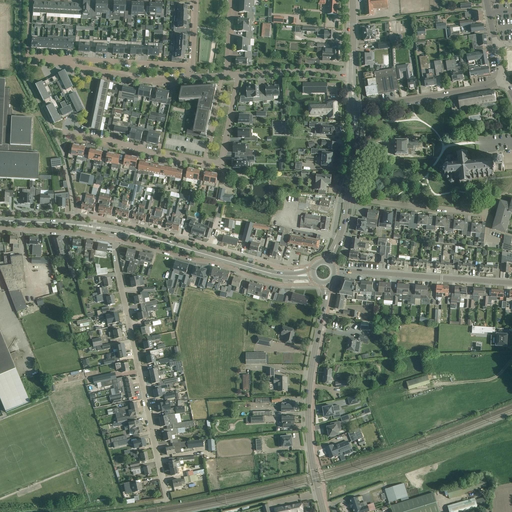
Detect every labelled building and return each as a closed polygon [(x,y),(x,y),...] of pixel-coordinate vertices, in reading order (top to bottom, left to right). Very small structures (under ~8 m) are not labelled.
[(87,19),(91,19),(92,8),(89,8),(89,0),(83,0),(82,14),(87,14),(87,19)] [(101,18),(101,0),(101,2),(96,1),(95,9),(92,9),(92,17),(101,18)] [(101,0),(101,18),(101,14),(106,14),(105,19),(109,19),(110,7),(107,7),(107,0),(101,0)] [(119,17),(119,0),(119,3),(114,2),(113,11),(110,10),(110,7),(109,19),(113,20),(113,16),(119,17)] [(119,0),(119,17),(119,12),(124,12),(124,19),(128,20),(128,16),(128,12),(125,11),(125,0),(119,0)] [(317,0),(318,4),(325,4),(329,4),(328,15),(337,15),(337,0),(336,0),(317,0)] [(373,9),(388,8),(387,0),(364,0),(365,7),(366,16),(371,15),(373,15),(373,9)] [(143,1),(137,1),(137,15),(146,16),(146,13),(146,8),(143,7),(143,1)] [(175,11),(187,12),(187,11),(186,11),(187,6),(178,5),(179,2),(171,2),(171,5),(174,5),(174,11),(175,11)] [(254,13),(252,13),(252,7),(250,6),(239,6),(239,13),(247,13),(247,16),(254,17),(254,13)] [(465,13),(465,17),(466,18),(468,18),(474,17),(475,22),(483,21),(482,12),(474,13),(468,14),(468,12),(465,13)] [(247,16),(247,20),(238,19),(238,25),(252,26),(252,22),(254,23),(254,20),(254,17),(247,16)] [(187,26),(187,23),(186,23),(174,22),(173,28),(177,28),(177,32),(179,32),(179,28),(187,29),(187,26)] [(272,24),(263,23),(261,37),(271,38),(272,24)] [(238,25),(238,32),(246,32),(246,36),(253,36),(253,32),(252,32),(251,32),(252,26),(238,25)] [(363,35),(379,33),(378,30),(375,30),(375,27),(363,28),(363,32),(363,35)] [(302,32),(317,32),(317,35),(325,35),(324,40),(328,40),(335,40),(335,39),(336,36),(335,36),(335,32),(328,32),(325,32),(325,28),(303,28),(302,32)] [(425,34),(425,28),(416,29),(417,36),(421,36),(421,34),(425,34)] [(451,28),(448,29),(449,38),(460,37),(459,32),(453,33),(453,28),(451,28)] [(186,39),(186,36),(179,35),(179,32),(177,32),(177,35),(174,35),(174,41),(185,42),(186,42),(186,39)] [(379,33),(363,35),(364,37),(364,41),(376,40),(376,36),(379,36),(379,33)] [(486,36),(478,37),(477,35),(469,36),(464,37),(463,36),(461,37),(462,39),(464,39),(464,41),(469,41),(469,42),(475,41),(477,51),(483,50),(483,46),(487,46),(486,36)] [(67,40),(67,50),(73,50),(73,44),(75,44),(75,42),(75,37),(68,36),(67,40)] [(246,39),(238,38),(237,45),(250,46),(251,40),(253,40),(253,36),(246,36),(246,39)] [(75,44),(75,47),(78,47),(78,52),(84,52),(84,40),(79,40),(79,37),(75,37),(75,42),(75,44)] [(84,40),(84,52),(89,53),(89,48),(92,48),(93,40),(93,37),(89,37),(89,40),(84,40)] [(101,41),(101,53),(106,54),(107,49),(110,49),(110,41),(110,38),(107,38),(106,41),(101,41)] [(93,40),(92,48),(96,48),(95,53),(101,53),(101,41),(93,40)] [(113,54),(118,54),(119,42),(110,41),(110,49),(113,49),(113,54)] [(418,45),(426,44),(425,41),(414,42),(415,51),(419,51),(418,45)] [(119,42),(118,54),(124,54),(124,49),(127,50),(127,42),(124,42),(119,42)] [(136,43),(127,42),(127,50),(130,50),(130,55),(135,55),(136,50),(136,43)] [(144,51),(145,46),(141,46),(142,43),(136,43),(136,50),(135,55),(141,55),(141,50),(144,51)] [(153,56),(153,43),(145,43),(145,46),(144,51),(147,51),(147,56),(153,56)] [(162,44),(153,43),(153,56),(158,56),(158,51),(162,51),(162,44)] [(245,56),(252,56),(252,54),(252,52),(251,52),(251,46),(250,46),(237,45),(237,52),(245,52),(245,56)] [(181,58),(184,59),(184,53),(185,53),(173,52),(172,52),(171,61),(181,62),(181,58)] [(373,68),(372,52),(368,52),(368,54),(361,55),(361,66),(369,66),(369,68),(373,68)] [(474,77),(478,76),(490,74),(489,68),(488,68),(488,66),(488,65),(486,52),(466,55),(470,77),(474,77)] [(236,58),(236,65),(246,65),(247,65),(251,65),(251,60),(252,60),(252,56),(245,56),(245,59),(236,58)] [(426,56),(419,57),(422,74),(423,79),(424,79),(425,86),(426,87),(429,87),(429,85),(431,85),(429,70),(426,56)] [(451,62),(446,63),(447,71),(451,71),(452,82),(453,82),(456,82),(456,81),(458,81),(457,74),(455,66),(454,60),(450,61),(451,62)] [(442,71),(441,65),(440,61),(434,62),(435,69),(436,76),(443,75),(442,71)] [(408,66),(408,65),(396,67),(398,79),(398,80),(402,79),(401,72),(406,71),(407,76),(407,79),(409,89),(415,88),(414,78),(410,78),(410,75),(409,71),(408,67),(409,67),(409,66),(408,66)] [(399,90),(395,68),(363,74),(367,97),(368,97),(367,96),(399,90)] [(59,107),(56,101),(58,100),(56,97),(55,97),(49,86),(51,85),(48,79),(42,83),(42,82),(35,85),(43,101),(44,101),(47,107),(46,107),(54,124),(60,121),(60,120),(67,117),(66,115),(69,114),(70,115),(76,112),(77,113),(83,110),(75,93),(74,94),(71,88),(72,87),(64,71),(58,74),(58,75),(52,78),(54,84),(56,83),(62,94),(60,95),(62,98),(64,97),(67,104),(59,107)] [(0,178),(38,180),(38,174),(39,155),(37,155),(37,151),(31,151),(32,146),(30,146),(31,127),(31,118),(11,117),(12,109),(9,108),(9,89),(5,89),(5,79),(0,79),(0,178)] [(109,89),(110,83),(99,80),(97,87),(109,89)] [(327,93),(327,83),(303,83),(303,93),(327,93)] [(138,99),(139,96),(144,97),(146,87),(140,86),(139,93),(136,92),(135,98),(138,99)] [(214,101),(217,86),(182,88),(179,100),(180,100),(180,102),(179,102),(180,103),(184,103),(184,102),(199,101),(194,126),(188,125),(186,135),(199,138),(200,136),(206,137),(213,104),(214,101)] [(253,87),(254,102),(263,102),(263,95),(259,95),(259,86),(253,87)] [(266,95),(263,95),(263,102),(263,104),(267,104),(267,101),(273,101),(273,97),(272,86),(266,86),(266,95)] [(273,97),(279,96),(279,101),(283,100),(283,94),(279,94),(279,86),(272,86),(273,97)] [(96,94),(107,96),(109,89),(97,87),(96,94)] [(124,99),(126,99),(128,88),(123,87),(122,92),(119,91),(118,98),(124,99)] [(149,98),(149,101),(152,102),(153,96),(150,95),(152,89),(146,87),(144,97),(149,98)] [(253,87),(246,88),(247,96),(241,96),(239,103),(254,102),(253,87)] [(128,88),(126,99),(127,99),(127,102),(133,104),(134,101),(135,98),(136,92),(136,90),(128,88)] [(153,96),(152,102),(156,103),(161,104),(164,91),(163,91),(158,90),(156,96),(153,96)] [(164,91),(161,104),(170,105),(171,99),(168,98),(169,92),(164,91)] [(496,102),(494,91),(478,93),(458,97),(460,109),(481,106),(480,104),(496,102)] [(106,103),(107,96),(96,94),(95,101),(106,103)] [(104,110),(106,103),(95,101),(93,108),(104,110)] [(338,119),(338,102),(327,102),(327,105),(310,106),(310,115),(329,115),(329,119),(338,119)] [(103,117),(104,110),(93,108),(92,115),(103,117)] [(102,124),(103,117),(92,115),(90,121),(102,124)] [(249,121),(253,121),(253,116),(240,115),(240,118),(239,118),(239,119),(238,119),(238,122),(239,122),(239,123),(243,123),(243,124),(246,124),(246,123),(249,124),(249,121)] [(120,121),(120,120),(113,119),(112,126),(115,127),(114,132),(119,133),(121,122),(120,121)] [(100,131),(102,124),(90,121),(89,128),(100,131)] [(129,126),(130,123),(121,122),(119,133),(127,134),(128,132),(129,126)] [(309,125),(309,128),(315,128),(315,134),(316,134),(321,135),(333,135),(333,131),(334,131),(334,127),(327,127),(327,123),(309,122),(309,125)] [(135,140),(138,128),(129,126),(128,132),(131,133),(129,139),(135,140)] [(143,129),(138,128),(135,140),(141,141),(142,135),(145,136),(147,129),(143,129)] [(148,130),(147,129),(145,136),(148,136),(147,143),(153,144),(155,131),(148,130)] [(241,129),(238,129),(238,133),(238,138),(242,138),(245,139),(245,138),(249,139),(249,142),(257,142),(257,137),(249,137),(250,133),(252,134),(252,130),(241,129)] [(163,139),(164,133),(155,131),(153,144),(158,145),(160,139),(163,139)] [(328,146),(328,149),(336,150),(337,143),(329,143),(329,141),(322,141),(322,145),(328,146)] [(408,141),(395,141),(395,147),(395,150),(395,156),(400,156),(411,156),(411,150),(413,150),(415,150),(415,147),(419,147),(419,146),(419,141),(408,141)] [(245,150),(245,144),(233,144),(233,147),(233,150),(233,153),(240,153),(240,156),(252,157),(252,151),(245,150)] [(68,158),(77,160),(79,146),(73,145),(72,151),(69,150),(68,158)] [(79,146),(77,160),(85,162),(85,161),(87,155),(84,154),(85,147),(79,146)] [(325,150),(316,149),(316,152),(323,153),(322,157),(320,157),(320,161),(322,162),(322,166),(331,167),(332,167),(332,166),(333,154),(332,154),(325,153),(325,150)] [(87,162),(88,159),(89,159),(95,161),(97,151),(91,150),(90,156),(87,155),(85,161),(87,162)] [(104,161),(104,159),(101,158),(103,152),(97,151),(95,161),(94,164),(103,166),(103,162),(104,161)] [(467,153),(467,152),(466,152),(466,153),(464,154),(464,152),(460,153),(460,154),(458,154),(458,153),(457,153),(457,154),(456,154),(456,155),(457,155),(458,159),(454,160),(454,157),(451,156),(448,156),(446,158),(446,161),(445,161),(445,163),(443,164),(442,164),(442,165),(441,168),(440,168),(440,169),(441,172),(440,173),(441,174),(441,173),(444,176),(443,176),(444,177),(446,177),(447,180),(448,179),(449,182),(451,184),(454,184),(456,182),(456,179),(459,179),(460,183),(459,183),(459,184),(460,184),(460,185),(461,185),(461,184),(463,183),(463,185),(467,184),(467,183),(469,183),(469,184),(470,184),(470,183),(470,182),(470,181),(470,180),(469,180),(469,178),(473,177),(473,178),(474,178),(474,177),(478,177),(478,178),(479,178),(479,177),(483,176),(483,178),(484,177),(484,176),(487,176),(487,177),(488,177),(488,176),(492,175),(492,177),(493,177),(493,175),(494,175),(494,174),(493,174),(493,172),(495,170),(500,170),(501,171),(502,171),(503,171),(504,171),(505,170),(503,168),(503,161),(504,159),(503,158),(501,160),(494,161),(493,160),(494,159),(494,158),(494,157),(493,157),(493,156),(492,156),(491,156),(491,155),(490,155),(490,156),(486,157),(486,155),(485,155),(485,157),(482,157),(482,156),(481,156),(481,157),(477,157),(477,156),(476,156),(476,158),(472,158),(472,157),(471,157),(471,158),(467,158),(467,154),(468,154),(468,153),(467,153)] [(104,161),(103,162),(106,163),(112,164),(114,156),(114,154),(108,153),(107,159),(104,159),(104,161)] [(114,156),(112,164),(111,168),(120,170),(121,166),(122,162),(118,161),(119,155),(114,154),(114,156)] [(120,170),(123,170),(123,169),(129,170),(132,157),(126,156),(125,163),(122,162),(121,166),(120,170)] [(240,156),(240,160),(232,160),(232,164),(233,164),(233,168),(238,168),(238,169),(241,169),(241,168),(246,168),(246,161),(254,161),(254,157),(252,157),(240,156)] [(132,157),(129,170),(138,172),(140,165),(137,164),(138,158),(132,157)] [(60,158),(51,160),(52,167),(62,166),(60,158)] [(186,182),(187,178),(192,180),(194,170),(188,169),(187,175),(184,174),(183,181),(186,182)] [(198,181),(198,180),(201,181),(202,178),(199,177),(200,171),(194,170),(192,180),(198,181)] [(201,181),(200,185),(209,187),(212,173),(206,172),(205,178),(202,178),(201,181)] [(212,173),(209,187),(218,188),(220,181),(217,181),(218,175),(212,173)] [(81,174),(80,181),(89,183),(90,176),(81,174)] [(316,185),(315,190),(316,190),(318,190),(318,195),(322,196),(325,196),(325,191),(326,191),(326,187),(326,184),(331,185),(332,176),(326,176),(326,177),(317,176),(316,183),(316,185)] [(35,188),(30,188),(30,195),(22,194),(22,199),(22,204),(31,204),(32,197),(34,197),(35,188)] [(97,189),(93,188),(91,195),(88,211),(94,212),(96,205),(94,205),(95,200),(93,200),(94,196),(96,194),(97,189)] [(100,207),(98,212),(99,212),(99,213),(102,214),(103,213),(105,213),(109,194),(110,188),(108,188),(106,194),(100,193),(99,200),(103,201),(102,205),(100,205),(100,207)] [(218,200),(232,202),(233,196),(224,194),(225,190),(220,189),(218,200)] [(14,191),(5,190),(5,193),(0,193),(0,202),(9,203),(9,197),(13,197),(14,191)] [(53,192),(48,191),(48,195),(40,194),(40,191),(36,191),(36,198),(40,199),(40,201),(39,201),(39,204),(43,204),(49,204),(49,198),(53,198),(53,192)] [(65,193),(54,194),(55,203),(58,203),(58,207),(61,207),(62,208),(64,208),(64,207),(65,207),(65,199),(65,193)] [(88,211),(91,195),(86,194),(84,203),(83,203),(81,209),(88,211)] [(322,196),(318,195),(307,195),(305,203),(299,202),(298,210),(310,212),(310,210),(327,214),(328,214),(328,212),(329,212),(330,204),(331,199),(330,199),(330,200),(321,198),(322,196)] [(116,211),(115,215),(122,217),(123,211),(125,201),(126,199),(123,199),(122,204),(121,209),(121,210),(118,209),(117,209),(116,211)] [(511,199),(511,204),(500,201),(499,205),(497,211),(495,219),(493,225),(492,229),(506,233),(511,213),(511,199)] [(143,200),(142,205),(145,205),(147,206),(146,210),(150,211),(152,202),(148,201),(148,202),(143,200)] [(139,221),(142,205),(140,204),(139,208),(138,213),(134,212),(132,219),(139,221)] [(330,210),(330,213),(334,214),(336,214),(337,214),(339,205),(338,205),(336,204),(333,204),(332,210),(330,210)] [(149,223),(156,224),(159,208),(156,208),(154,216),(155,216),(155,217),(151,216),(149,223)] [(177,208),(176,214),(172,230),(179,231),(180,226),(180,224),(176,223),(176,222),(178,216),(180,217),(181,211),(182,209),(177,208)] [(367,218),(378,220),(379,212),(369,210),(367,218)] [(386,224),(392,225),(393,213),(388,213),(388,212),(385,211),(385,212),(384,212),(383,219),(379,218),(378,227),(386,228),(386,224)] [(166,228),(172,230),(176,214),(173,213),(171,221),(172,222),(171,222),(167,221),(166,228)] [(324,215),(312,213),(311,216),(305,215),(305,217),(301,216),(300,228),(304,229),(321,232),(321,230),(328,231),(330,219),(323,218),(324,215)] [(400,225),(404,226),(405,214),(401,214),(400,216),(396,216),(394,229),(399,229),(400,225)] [(408,228),(413,229),(414,218),(410,217),(410,215),(406,214),(405,214),(404,226),(408,226),(408,228)] [(414,218),(413,229),(418,229),(418,227),(422,228),(422,225),(423,216),(422,216),(418,216),(418,218),(414,218)] [(426,230),(431,231),(432,220),(427,219),(428,217),(424,216),(423,216),(422,225),(426,226),(426,230)] [(185,226),(184,228),(192,230),(191,234),(194,234),(194,236),(196,236),(197,235),(200,228),(194,226),(196,220),(192,219),(187,217),(187,220),(185,226)] [(357,231),(365,232),(366,226),(376,228),(378,220),(367,218),(367,221),(359,220),(357,231)] [(432,220),(431,231),(435,231),(436,227),(440,227),(441,218),(440,218),(436,218),(436,220),(432,220)] [(441,218),(440,227),(444,228),(444,232),(445,232),(444,234),(448,235),(448,234),(448,233),(450,222),(445,221),(446,219),(442,218),(441,218)] [(233,221),(226,220),(225,228),(232,229),(232,228),(235,228),(235,226),(235,223),(233,223),(233,221)] [(450,222),(448,233),(448,234),(453,234),(454,230),(458,231),(459,221),(458,221),(454,221),(454,223),(450,223),(450,222)] [(459,221),(458,231),(462,231),(462,235),(466,236),(467,225),(463,224),(463,222),(459,221)] [(200,228),(197,235),(198,236),(198,237),(200,237),(201,236),(209,239),(214,223),(210,222),(207,230),(201,228),(200,228)] [(471,233),(476,234),(477,224),(476,224),(472,224),(472,226),(467,226),(468,225),(467,225),(466,236),(466,237),(471,237),(471,233)] [(476,234),(475,237),(478,238),(478,242),(481,243),(483,243),(484,243),(485,228),(481,227),(481,225),(477,225),(477,224),(476,234)] [(271,250),(271,249),(269,256),(276,258),(278,250),(278,249),(279,245),(287,247),(291,230),(284,228),(280,227),(279,232),(283,233),(282,237),(278,235),(277,241),(274,249),(271,248),(271,250)] [(239,236),(233,234),(233,238),(230,237),(230,234),(225,233),(216,230),(215,230),(214,234),(224,237),(222,242),(237,246),(238,241),(239,240),(238,240),(239,236)] [(317,237),(317,239),(290,234),(287,246),(288,246),(288,247),(291,248),(291,247),(294,247),(294,248),(301,249),(301,247),(305,248),(304,249),(311,250),(311,249),(315,250),(314,251),(318,252),(318,249),(319,249),(320,245),(319,245),(321,236),(318,235),(317,237)] [(265,248),(271,249),(271,250),(271,248),(274,249),(277,241),(273,240),(274,237),(270,236),(270,238),(268,238),(265,248)] [(18,237),(10,237),(9,244),(13,244),(13,248),(18,249),(19,240),(17,240),(18,237)] [(63,246),(61,237),(51,239),(56,256),(53,257),(54,259),(57,258),(56,257),(64,255),(62,247),(63,246)] [(27,246),(30,246),(30,245),(32,245),(32,250),(36,251),(36,257),(41,258),(41,247),(37,247),(37,245),(38,238),(30,238),(30,240),(26,240),(27,246)] [(378,238),(378,246),(386,247),(388,239),(378,238)] [(265,240),(261,239),(260,242),(253,240),(250,250),(258,252),(259,246),(263,247),(265,240)] [(81,241),(73,240),(72,247),(77,247),(77,251),(81,251),(81,247),(80,247),(81,241)] [(93,242),(86,241),(85,250),(91,251),(90,259),(93,260),(94,251),(92,251),(93,242)] [(97,251),(96,256),(105,257),(105,256),(107,246),(102,245),(102,244),(99,244),(98,244),(97,251)] [(132,274),(134,265),(134,264),(131,263),(132,259),(133,259),(135,251),(127,249),(125,257),(126,257),(125,260),(130,262),(127,273),(129,274),(132,274)] [(144,262),(146,254),(139,252),(137,260),(138,260),(137,265),(134,265),(132,274),(135,275),(137,267),(138,267),(138,266),(139,266),(140,265),(143,266),(144,262)] [(358,253),(350,252),(349,258),(353,258),(353,259),(366,261),(367,256),(361,255),(361,256),(358,256),(358,253)] [(144,262),(151,264),(153,256),(146,254),(144,262)] [(5,265),(0,265),(0,270),(2,276),(4,281),(8,292),(20,290),(26,289),(24,277),(24,274),(22,259),(21,255),(4,257),(5,265)] [(398,263),(398,266),(405,267),(405,265),(409,265),(410,261),(410,256),(405,256),(405,260),(399,259),(398,263)] [(432,262),(431,267),(436,267),(436,269),(442,269),(443,262),(443,257),(441,256),(441,262),(436,262),(436,263),(432,262)] [(458,271),(464,271),(465,264),(459,264),(459,260),(454,260),(454,264),(453,268),(458,269),(458,271)] [(182,263),(176,261),(174,270),(173,272),(175,273),(174,274),(179,275),(180,271),(182,263)] [(475,266),(475,270),(480,270),(480,272),(486,273),(487,266),(481,265),(481,262),(476,262),(475,266)] [(182,263),(180,271),(179,275),(183,277),(181,283),(186,284),(188,277),(185,276),(189,265),(182,263)] [(206,270),(202,269),(199,268),(195,267),(192,276),(201,278),(198,287),(200,287),(200,289),(204,290),(207,277),(205,277),(206,270)] [(224,271),(219,269),(215,281),(219,282),(218,284),(216,290),(218,291),(221,283),(224,271)] [(224,271),(221,283),(223,283),(224,280),(228,281),(230,272),(224,271)] [(166,282),(172,284),(174,274),(175,273),(173,272),(170,272),(168,281),(165,281),(166,282)] [(142,276),(137,275),(137,277),(130,279),(132,288),(139,286),(143,285),(142,281),(143,280),(142,276)] [(100,277),(96,278),(97,284),(101,283),(102,288),(101,288),(102,295),(105,294),(108,294),(107,287),(111,286),(110,279),(101,280),(100,277)] [(241,280),(234,278),(232,285),(235,286),(233,291),(237,292),(239,288),(241,280)] [(343,278),(337,294),(347,296),(347,299),(357,300),(357,292),(358,283),(355,282),(355,281),(343,278)] [(358,283),(357,292),(366,292),(367,282),(361,282),(361,283),(358,283)] [(373,283),(367,282),(366,292),(372,293),(372,296),(375,296),(376,284),(376,286),(373,286),(373,283)] [(257,285),(250,283),(247,293),(254,295),(257,285)] [(382,293),(385,293),(385,284),(379,283),(379,290),(376,290),(375,296),(382,296),(382,293)] [(393,305),(394,291),(391,291),(391,284),(385,284),(385,293),(384,301),(393,301),(393,305)] [(268,295),(269,294),(269,292),(266,291),(265,294),(262,293),(263,287),(257,285),(254,295),(257,296),(267,299),(268,295)] [(397,291),(394,291),(393,305),(397,305),(398,303),(402,303),(402,300),(404,285),(398,285),(397,291)] [(404,285),(402,300),(408,301),(407,304),(411,305),(412,293),(409,292),(409,286),(404,285)] [(421,298),(422,286),(416,286),(415,293),(412,293),(411,305),(415,305),(415,299),(421,299),(421,298)] [(421,298),(421,299),(423,299),(428,300),(427,303),(430,303),(430,294),(427,294),(428,287),(422,286),(421,296),(421,298)] [(451,298),(451,304),(457,305),(457,302),(460,303),(460,304),(461,288),(455,287),(455,292),(454,294),(451,293),(451,295),(451,298)] [(0,397),(6,412),(30,402),(0,331),(0,292),(1,292),(0,288),(0,397)] [(461,288),(460,304),(464,304),(464,309),(469,309),(469,300),(466,300),(467,298),(467,288),(461,288)] [(487,305),(488,297),(488,296),(488,294),(485,294),(485,290),(479,289),(479,299),(483,299),(483,307),(483,309),(487,310),(487,305)] [(20,290),(8,292),(16,312),(27,308),(20,290)] [(488,297),(487,305),(491,305),(492,301),(497,301),(497,298),(498,291),(491,290),(491,297),(488,297)] [(149,298),(148,293),(140,293),(141,296),(134,297),(135,301),(134,301),(135,304),(135,305),(142,303),(145,303),(144,299),(149,298)] [(106,298),(105,294),(102,295),(98,295),(98,296),(96,296),(97,303),(107,301),(108,306),(110,305),(110,306),(111,306),(111,305),(115,304),(113,297),(113,296),(106,298)] [(309,298),(293,294),(291,301),(306,306),(309,298)] [(345,297),(337,296),(335,309),(343,310),(345,297)] [(142,313),(137,313),(139,321),(149,319),(148,312),(153,311),(158,310),(157,305),(152,306),(146,307),(141,308),(142,313)] [(116,313),(105,316),(107,325),(118,322),(118,319),(118,317),(117,317),(116,313)] [(145,327),(140,328),(142,335),(149,334),(148,327),(150,326),(149,321),(144,322),(145,325),(145,327)] [(362,321),(361,331),(371,332),(372,322),(362,321)] [(288,328),(283,327),(281,335),(284,335),(284,336),(284,337),(285,338),(286,338),(285,342),(293,344),(295,337),(294,336),(294,333),(293,333),(293,332),(292,331),(292,330),(288,329),(288,328)] [(100,337),(99,330),(88,332),(90,339),(100,337)] [(122,338),(120,330),(113,331),(113,332),(108,333),(109,336),(114,335),(115,339),(122,338)] [(160,339),(159,334),(147,337),(148,342),(143,343),(145,350),(152,348),(151,341),(160,339)] [(496,346),(497,346),(506,347),(507,347),(507,346),(507,336),(507,335),(497,334),(497,335),(496,345),(496,346)] [(273,340),(257,336),(256,344),(271,347),(273,340)] [(96,346),(102,345),(101,338),(91,340),(93,347),(96,346)] [(347,345),(346,350),(351,351),(359,352),(361,341),(361,339),(358,338),(358,340),(354,339),(349,338),(348,345),(347,345)] [(117,348),(118,352),(125,351),(123,344),(116,345),(112,346),(112,349),(117,348)] [(159,355),(158,350),(150,351),(151,354),(151,356),(146,357),(148,364),(155,363),(154,356),(159,355)] [(125,351),(118,352),(114,353),(114,357),(112,357),(112,359),(103,361),(104,365),(109,364),(115,363),(115,360),(119,359),(126,358),(125,351)] [(266,365),(266,353),(246,354),(246,365),(266,365)] [(181,361),(169,363),(170,367),(176,366),(177,372),(183,371),(181,361)] [(120,362),(115,363),(116,370),(121,369),(122,373),(129,371),(127,364),(121,365),(120,362)] [(153,370),(149,370),(150,377),(160,375),(163,375),(162,371),(159,372),(158,369),(158,366),(156,366),(155,366),(153,366),(153,370)] [(332,369),(325,369),(323,384),(331,384),(332,369)] [(110,373),(92,377),(94,384),(101,382),(111,380),(110,373)] [(160,386),(166,385),(178,382),(177,378),(162,381),(163,382),(161,382),(160,375),(150,377),(152,384),(158,383),(159,383),(160,386)] [(420,386),(430,383),(428,377),(418,380),(420,386)] [(119,382),(119,378),(111,380),(101,382),(102,387),(104,386),(104,387),(113,385),(114,389),(132,385),(131,379),(125,380),(125,381),(119,382)] [(287,391),(287,378),(278,378),(278,379),(274,379),(274,383),(278,383),(278,391),(287,391)] [(114,389),(115,395),(133,391),(132,385),(114,389)] [(162,393),(162,392),(161,392),(160,389),(153,390),(154,394),(153,394),(153,398),(154,397),(155,398),(162,397),(161,397),(163,396),(162,394),(162,393)] [(357,396),(348,399),(350,405),(359,403),(357,396)] [(161,404),(156,405),(158,413),(167,411),(169,410),(170,410),(170,409),(170,406),(173,406),(172,401),(160,401),(161,404)] [(108,415),(122,412),(131,410),(137,409),(136,403),(130,404),(130,405),(127,406),(127,407),(119,409),(119,408),(112,409),(107,410),(108,415)] [(290,403),(282,403),(282,405),(282,412),(295,412),(295,405),(290,405),(290,403)] [(332,407),(332,406),(323,408),(325,417),(326,417),(326,418),(327,419),(329,418),(330,416),(334,416),(333,412),(336,412),(336,411),(340,411),(339,406),(332,407)] [(162,418),(159,418),(161,427),(167,425),(167,426),(171,425),(172,425),(172,429),(175,429),(175,428),(181,427),(181,428),(190,427),(193,426),(193,422),(193,421),(177,424),(176,419),(175,419),(174,414),(167,415),(162,416),(162,418)] [(295,423),(295,416),(282,416),(282,419),(280,419),(280,423),(285,423),(285,424),(283,425),(283,428),(293,428),(293,424),(292,424),(292,423),(295,423)] [(127,421),(117,423),(118,427),(124,425),(125,428),(124,428),(125,430),(129,430),(135,428),(141,427),(140,421),(134,422),(134,423),(128,424),(127,421)] [(331,424),(331,427),(327,427),(329,437),(330,436),(331,438),(335,437),(335,435),(338,435),(337,429),(341,428),(340,422),(331,424)] [(135,428),(129,430),(130,433),(132,432),(133,435),(136,434),(142,433),(141,427),(135,428)] [(165,430),(166,434),(163,434),(164,441),(169,440),(172,440),(172,435),(176,435),(176,434),(178,433),(178,435),(185,434),(185,428),(182,428),(181,428),(175,429),(172,429),(165,430)] [(359,428),(348,433),(351,441),(351,442),(357,439),(358,439),(359,442),(362,440),(361,439),(363,438),(359,428)] [(292,446),(291,436),(282,437),(282,447),(285,447),(286,448),(289,448),(289,447),(292,446)] [(127,440),(113,443),(114,448),(130,444),(130,445),(134,445),(135,448),(139,447),(139,448),(145,447),(145,446),(146,446),(146,443),(144,443),(143,439),(139,440),(137,440),(137,441),(133,441),(130,442),(129,439),(127,440)] [(202,440),(187,442),(187,445),(187,449),(189,449),(203,447),(202,440)] [(347,442),(336,446),(338,450),(341,449),(342,452),(344,452),(346,455),(354,452),(352,449),(349,443),(348,444),(347,442)] [(173,447),(165,448),(167,455),(174,454),(181,453),(179,443),(173,443),(172,443),(173,447)] [(334,445),(326,448),(331,459),(336,457),(343,455),(342,453),(342,452),(341,449),(338,450),(336,446),(335,447),(334,445)] [(136,455),(137,459),(139,458),(140,462),(142,462),(148,460),(146,453),(141,454),(140,454),(136,455)] [(173,461),(168,462),(170,469),(180,467),(179,460),(177,461),(175,461),(173,461)] [(133,475),(141,473),(141,472),(144,472),(145,475),(147,475),(148,476),(149,475),(151,474),(149,467),(150,467),(149,467),(140,469),(140,465),(128,468),(128,471),(131,471),(131,472),(133,471),(133,475)] [(180,467),(170,469),(171,476),(176,475),(178,475),(178,474),(182,474),(180,467)] [(131,482),(123,484),(125,491),(129,490),(130,493),(133,492),(137,492),(141,491),(140,483),(135,484),(132,485),(131,482)] [(408,497),(404,484),(385,490),(389,502),(408,497)] [(461,484),(446,489),(449,499),(464,494),(461,484)] [(390,506),(392,511),(439,511),(433,493),(390,506)] [(351,503),(349,504),(351,508),(352,508),(353,511),(368,511),(369,511),(368,506),(365,507),(364,504),(360,505),(358,497),(350,500),(351,503)] [(475,498),(447,506),(449,511),(468,511),(478,509),(475,498)] [(303,511),(301,503),(274,509),(275,511),(303,511)]
